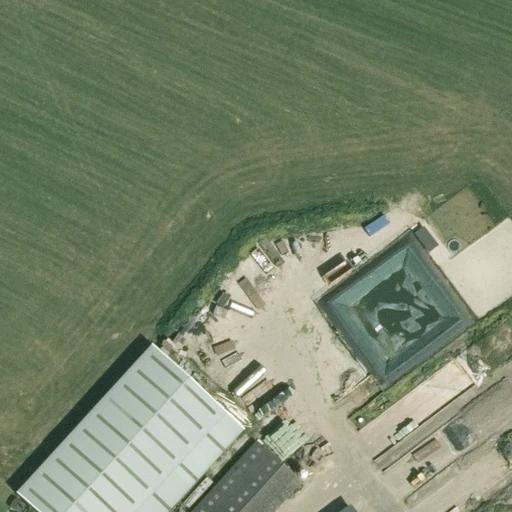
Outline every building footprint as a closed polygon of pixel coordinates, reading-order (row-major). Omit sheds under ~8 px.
[(145,305),(145,320),(166,320),(166,305),(145,305)] [(33,511),(170,511),(244,432),(151,347),(16,496),(25,504),(33,511)] [(255,444),(193,511),(277,511),(301,486),(255,444)] [(419,502),(435,489),(419,469),(403,482),(419,502)] [(16,511),(19,511),(25,504),(16,496),(9,506),(16,511)]
